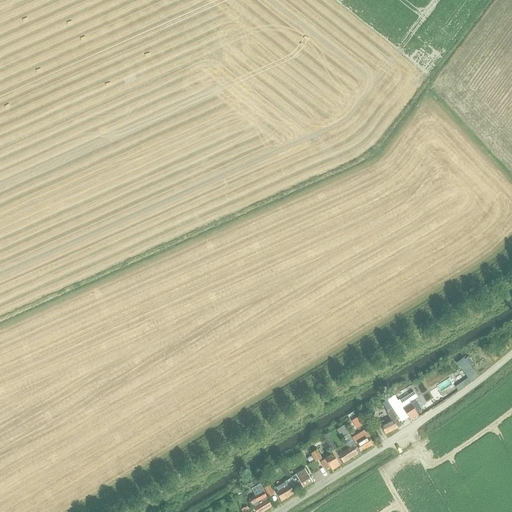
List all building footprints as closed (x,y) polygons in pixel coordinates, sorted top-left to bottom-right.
[(463,358),(456,364),(460,369),(467,363),(465,360),(463,358)] [(468,358),(465,360),(467,363),(470,367),(473,364),(468,358)] [(387,400),(387,401),(401,422),(408,417),(410,420),(418,415),(418,414),(417,412),(420,410),(414,400),(416,398),(412,392),(398,402),(394,396),(393,397),(387,400)] [(383,421),(379,424),(384,435),(396,429),(396,428),(400,425),(391,409),(386,412),(390,421),(384,424),(383,421)] [(343,426),(336,430),(339,435),(341,434),(343,437),(342,437),(349,449),(338,456),(343,463),(343,464),(358,455),(357,454),(354,450),(356,448),(348,435),(343,426)] [(365,434),(364,432),(352,438),(361,453),(372,446),(369,441),(372,440),(367,433),(365,434)] [(328,435),(323,438),(332,453),(337,451),(328,435)] [(322,460),(317,452),(311,455),(316,463),(322,460)] [(331,471),(339,466),(333,455),(320,463),(326,471),(330,469),(331,471)] [(314,462),(309,465),(314,474),(319,471),(314,462)] [(282,471),(286,478),(290,476),(286,469),(282,471)] [(292,478),(299,491),(312,483),(304,470),(293,477),(292,478)] [(299,491),(292,478),(285,482),(285,483),(276,488),(279,492),(276,494),(281,502),(299,491)] [(255,495),(248,500),(255,510),(255,511),(264,511),(272,508),(272,507),(267,500),(268,500),(259,485),(252,490),(255,495)] [(263,489),(267,498),(274,494),(270,486),(263,489)]
